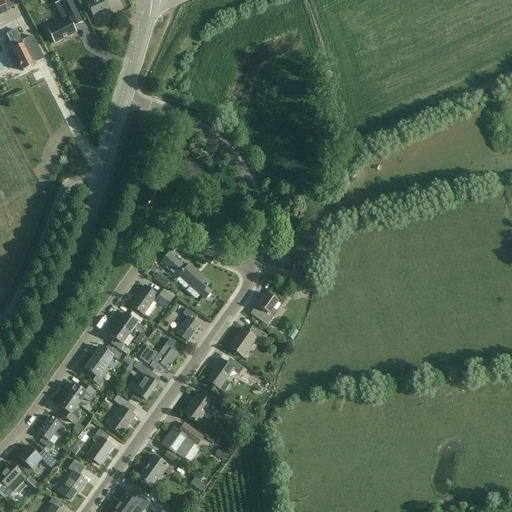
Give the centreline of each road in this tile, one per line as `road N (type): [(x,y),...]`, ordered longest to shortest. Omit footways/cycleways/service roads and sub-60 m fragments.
road 1 (residential): [(0,452),(154,248),(174,242),(252,274)]
road 2 (tertiary): [(0,389),(45,324),(82,246),(123,98)]
road 3 (residential): [(85,511),(252,274)]
road 4 (unclassified): [(252,274),(257,213),(224,150),(191,126),(123,98)]
